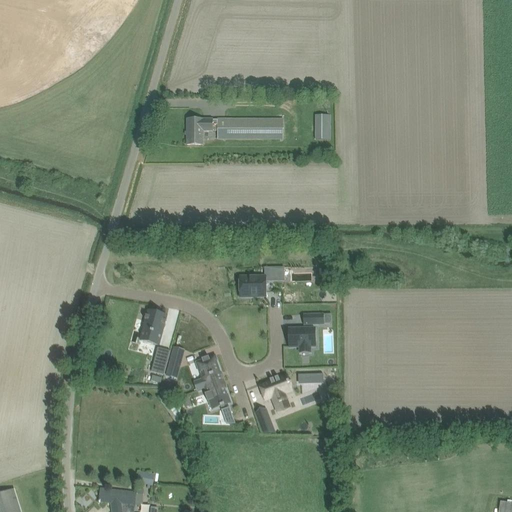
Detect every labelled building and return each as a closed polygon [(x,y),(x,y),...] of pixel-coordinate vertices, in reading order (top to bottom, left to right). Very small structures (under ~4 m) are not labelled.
[(315,140),(328,140),(328,116),(315,116),(315,140)] [(213,119),(197,119),(187,119),(187,145),(203,145),(204,131),(217,131),(217,139),(283,139),(283,119),(217,119),(217,121),(213,120),(213,119)] [(276,268),(268,268),(268,280),(277,280),(276,268)] [(239,278),(240,298),(267,297),(266,277),(239,278)] [(166,316),(148,311),(140,341),(158,346),(166,316)] [(305,325),(325,325),(325,315),(305,315),(305,325)] [(289,330),(290,348),(300,347),(300,353),(310,353),(310,347),(316,347),(315,329),(289,330)] [(158,348),(151,372),(164,376),(170,351),(158,348)] [(205,389),(224,382),(221,373),(220,373),(214,357),(209,359),(209,357),(202,359),(202,361),(196,363),(205,389)] [(171,360),(170,365),(179,368),(181,362),(171,360)] [(152,376),(151,381),(160,384),(162,378),(152,376)] [(270,380),(271,382),(260,386),(265,401),(272,398),(275,405),(280,403),(280,404),(282,403),(281,402),(286,400),(284,394),(291,391),(289,385),(290,385),(289,382),(288,382),(285,376),(279,379),(278,377),(278,378),(276,379),(275,378),(275,380),(274,381),(273,379),(273,380),(271,381),(270,380)] [(224,382),(205,389),(207,394),(205,394),(208,402),(210,402),(212,410),(221,407),(221,408),(225,407),(224,405),(230,403),(225,388),(226,388),(224,382)] [(158,397),(175,422),(183,416),(167,391),(158,397)] [(188,396),(183,398),(186,408),(191,406),(188,396)] [(230,407),(221,410),(226,424),(236,424),(230,407)] [(259,422),(263,434),(275,434),(269,418),(259,422)] [(0,511),(21,511),(14,489),(0,493),(0,511)] [(134,511),(136,494),(101,490),(101,502),(112,503),(112,511),(134,511)] [(511,511),(511,505),(495,503),(493,511),(511,511)]
